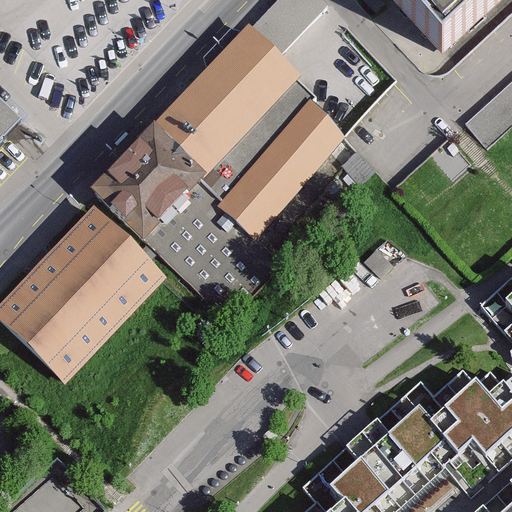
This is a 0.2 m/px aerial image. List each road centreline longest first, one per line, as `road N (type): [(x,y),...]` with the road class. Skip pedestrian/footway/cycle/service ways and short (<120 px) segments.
road 1 (residential): [(143,511),(413,274)]
road 2 (primary): [(0,246),(235,0)]
road 3 (unknown): [(345,0),(439,99),(454,97),(511,51)]
